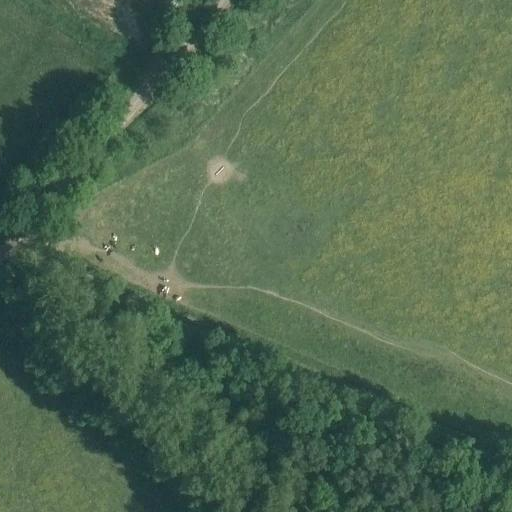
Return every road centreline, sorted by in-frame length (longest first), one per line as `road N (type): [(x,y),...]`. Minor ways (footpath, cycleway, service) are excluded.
road 1 (track): [(511,457),(15,242)]
road 2 (track): [(15,242),(220,0)]
